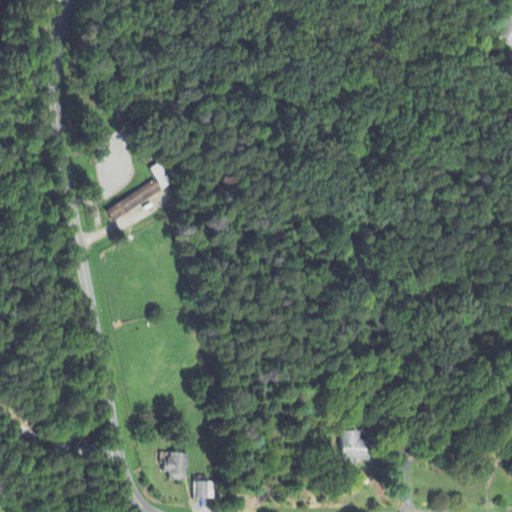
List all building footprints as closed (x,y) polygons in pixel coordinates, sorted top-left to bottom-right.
[(511,16),(509,15),(496,39),(511,47),(511,45),(511,16)] [(104,213),(112,224),(160,192),(153,181),(104,213)] [(357,441),(357,433),(340,433),(340,466),(356,466),(356,461),(366,461),(366,441),(357,441)] [(186,455),(168,454),(168,462),(161,462),(161,473),(168,473),(167,482),(185,482),(186,455)] [(213,500),(213,483),(194,483),(194,500),(213,500)]
